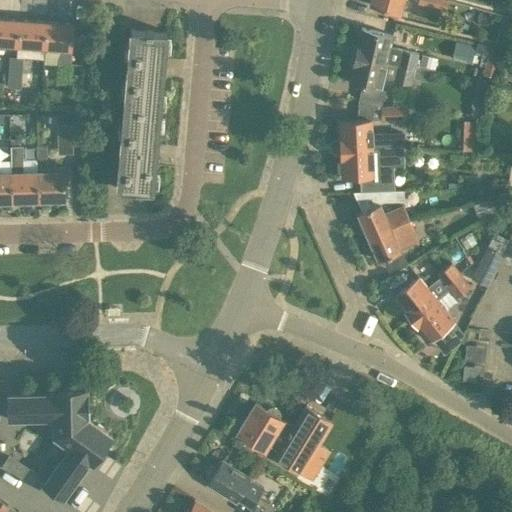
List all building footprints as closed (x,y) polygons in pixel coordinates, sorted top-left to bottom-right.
[(369,0),(369,4),(399,12),(402,0),(369,0)] [(417,0),(417,2),(444,10),(446,0),(417,0)] [(0,44),(18,46),(20,19),(0,17),(0,44)] [(44,48),(46,21),(20,19),(18,46),(44,48)] [(70,66),(73,23),(46,21),(44,48),(58,49),(57,65),(70,66)] [(361,27),(354,55),(414,69),(418,53),(389,46),(392,34),(361,27)] [(130,28),(116,188),(152,191),(154,166),(164,58),(166,31),(130,28)] [(487,53),(488,47),(475,44),(474,50),(487,53)] [(487,52),(482,75),(490,77),(495,54),(487,52)] [(411,85),(414,69),(354,55),(348,81),(378,89),(381,78),(411,85)] [(9,57),(8,73),(21,74),(22,58),(9,57)] [(20,89),(21,74),(8,73),(7,88),(20,89)] [(27,91),(27,106),(39,106),(39,91),(27,91)] [(380,107),(380,120),(406,119),(406,106),(380,107)] [(463,148),(475,148),(476,118),(464,118),(463,148)] [(370,120),(339,121),(340,150),(402,148),(402,132),(371,133),(370,120)] [(58,122),(59,150),(74,150),(73,122),(58,122)] [(47,144),(36,144),(35,159),(47,159),(47,144)] [(10,146),(11,172),(10,172),(12,200),(36,200),(36,171),(23,171),(22,145),(10,146)] [(402,148),(340,150),(340,158),(341,176),(359,175),(359,191),(385,190),(393,190),(392,166),(403,165),(403,162),(402,148)] [(63,170),(36,171),(36,200),(64,199),(63,170)] [(0,200),(12,200),(10,172),(0,171),(0,200)] [(393,190),(385,190),(386,201),(403,201),(403,189),(393,190)] [(472,204),(477,219),(496,212),(490,197),(472,204)] [(361,210),(357,212),(365,231),(379,225),(381,232),(409,219),(402,205),(384,214),(379,202),(361,210)] [(377,260),(399,250),(398,246),(416,238),(413,231),(409,219),(381,232),(379,225),(365,231),(377,260)] [(502,252),(486,245),(471,278),(487,286),(502,252)] [(451,262),(436,274),(445,285),(460,274),(451,262)] [(469,285),(460,274),(445,285),(448,289),(449,290),(454,297),(469,285)] [(418,276),(393,295),(411,319),(437,299),(418,276)] [(428,339),(453,320),(446,311),(458,302),(454,297),(449,290),(448,289),(437,299),(411,319),(428,339)] [(466,356),(481,359),(485,346),(469,342),(466,356)] [(42,484),(62,498),(88,461),(91,464),(111,436),(87,418),(87,417),(89,416),(88,392),(86,392),(86,388),(52,389),(52,393),(7,394),(8,418),(53,417),(53,436),(68,447),(42,484)] [(323,460),(313,453),(332,421),(305,405),(297,419),(293,425),(279,417),(279,416),(279,414),(279,413),(279,412),(278,411),(278,410),(277,409),(276,408),(275,408),(274,407),(272,407),(271,407),(270,407),(269,408),(268,408),(267,409),(254,402),(236,432),(264,448),(267,443),(278,449),(273,456),(311,480),(323,460)] [(237,498),(249,506),(244,511),(267,511),(253,503),(263,487),(249,479),(250,477),(222,460),(208,483),(236,500),(237,498)] [(20,476),(31,482),(36,473),(26,467),(20,476)] [(18,511),(17,511),(16,511),(14,511),(0,500),(0,511),(18,511)] [(214,511),(195,500),(187,511),(214,511)]
